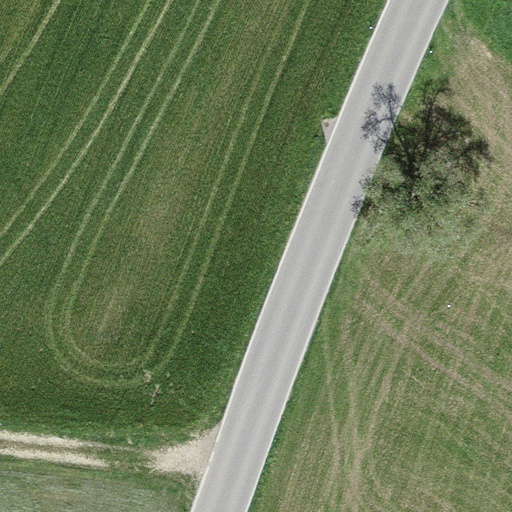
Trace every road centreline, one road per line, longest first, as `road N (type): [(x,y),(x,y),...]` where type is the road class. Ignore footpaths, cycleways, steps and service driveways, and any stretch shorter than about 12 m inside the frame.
road 1 (tertiary): [(423,0),(323,230),(218,511)]
road 2 (track): [(233,464),(0,440)]
